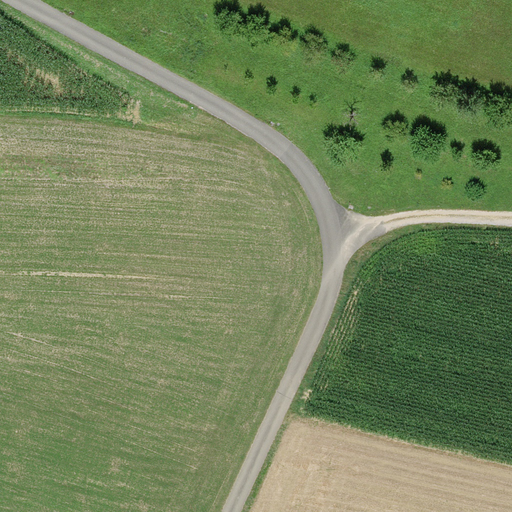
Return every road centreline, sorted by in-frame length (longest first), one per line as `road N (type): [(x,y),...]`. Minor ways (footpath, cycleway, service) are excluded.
road 1 (track): [(15,0),(261,138),(295,164),(342,243),(411,222),(511,222)]
road 2 (track): [(342,243),(229,511)]
